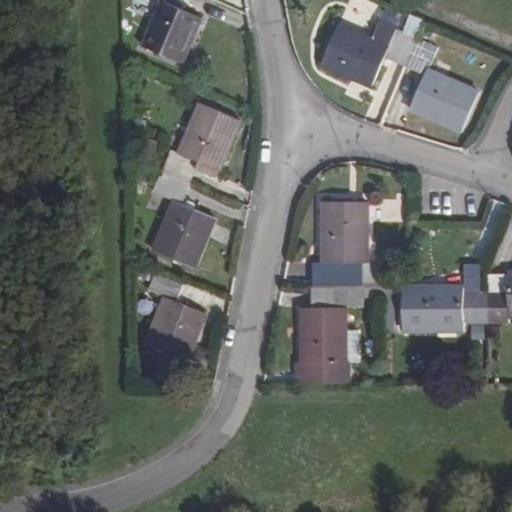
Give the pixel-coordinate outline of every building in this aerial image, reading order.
[(164,0),(156,0),(160,2),(141,46),(178,62),(198,17),(164,2),(164,0)] [(338,27),(322,65),(370,86),(384,57),(404,66),(416,38),(396,30),(391,38),(374,31),(370,41),(338,27)] [(416,38),(404,66),(425,75),(409,111),(456,132),(472,94),(427,72),(437,48),(416,38)] [(176,153),(166,174),(194,186),(203,166),(217,171),(239,122),(200,105),(178,154),(176,153)] [(194,186),(166,174),(157,194),(176,203),(154,253),(192,270),(214,220),(185,206),(194,186)] [(363,286),(362,265),(365,264),(365,204),(320,203),(320,264),(320,286),(331,286),(363,286)] [(180,281),(153,269),(145,288),(165,299),(146,342),(185,359),(204,316),(171,301),(180,281)] [(507,294),(487,293),(487,323),(507,323),(508,318),(511,317),(511,274),(508,275),(507,294)] [(344,362),(344,308),(363,307),(363,286),(331,286),(320,286),(319,308),(301,308),(301,362),(296,362),(296,381),(348,381),(348,362),(344,362)] [(463,288),(403,289),(404,331),(462,331),(463,323),(487,323),(487,293),(464,294),(463,288)]
